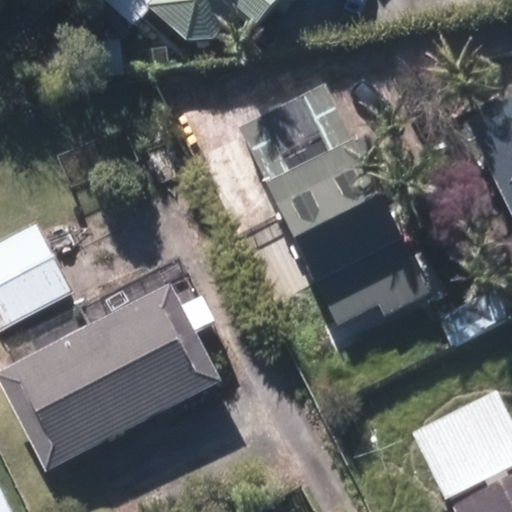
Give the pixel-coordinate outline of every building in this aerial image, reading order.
[(160,0),(148,13),(186,47),(214,46),(235,21),(255,37),(287,0),(160,0)] [(240,136),(343,332),(381,312),(387,322),(432,299),(325,92),(240,136)] [(511,105),(465,131),(511,218),(511,105)] [(0,247),(0,338),(0,339),(75,301),(37,229),(0,247)] [(0,380),(0,386),(47,478),(221,389),(196,339),(217,328),(194,282),(0,380)] [(442,323),(455,350),(511,323),(497,294),(442,323)] [(312,396),(323,419),(358,400),(347,378),(312,396)] [(416,437),(449,502),(511,470),(511,421),(499,396),(416,437)] [(511,511),(511,486),(459,511),(511,511)] [(0,511),(10,511),(0,491),(0,511)]
